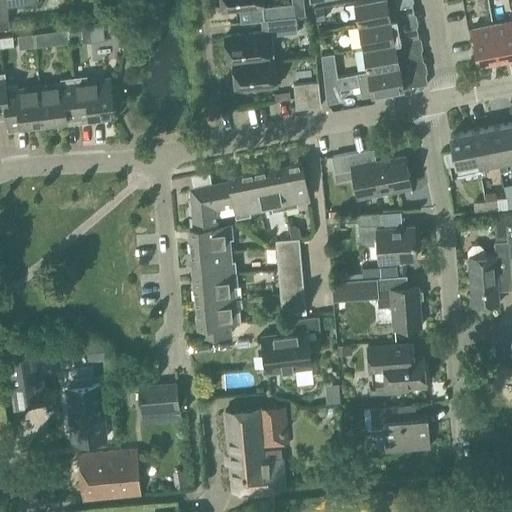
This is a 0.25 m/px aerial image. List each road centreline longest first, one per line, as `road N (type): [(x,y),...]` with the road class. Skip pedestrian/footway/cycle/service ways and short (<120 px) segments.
road 1 (residential): [(158,159),(426,110)]
road 2 (residential): [(455,339),(426,110)]
road 3 (residential): [(177,359),(158,159)]
road 4 (residential): [(0,180),(158,159)]
road 5 (residential): [(462,481),(455,339)]
